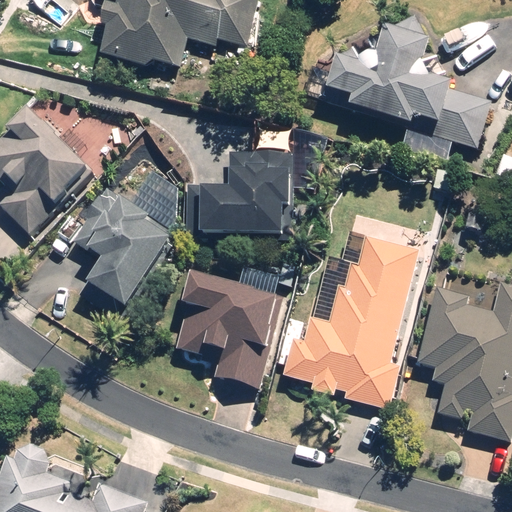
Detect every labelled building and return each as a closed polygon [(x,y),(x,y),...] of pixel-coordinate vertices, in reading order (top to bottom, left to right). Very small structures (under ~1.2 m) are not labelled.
[(263,1),(258,0),(104,0),(103,6),(108,7),(102,32),(111,34),(105,64),(152,74),(153,67),(184,74),(190,48),(225,55),(226,49),(251,55),(263,1)] [(449,176),(457,151),(478,157),(494,107),(443,91),(450,88),(437,59),(431,61),(415,22),(375,40),(373,33),(346,45),(353,60),(342,64),(329,105),(350,112),(348,118),(406,136),(399,162),(449,176)] [(94,176),(32,115),(0,147),(0,200),(4,204),(0,207),(0,213),(29,242),(94,176)] [(294,218),(296,160),(228,157),(226,194),(188,192),(186,243),(285,247),(286,218),(294,218)] [(511,190),(511,188),(511,162),(504,159),(495,183),(511,190)] [(156,226),(110,194),(74,247),(104,268),(81,302),(120,329),(173,253),(149,236),(156,226)] [(393,372),(422,257),(368,243),(361,271),(355,269),(348,297),(338,295),(330,329),(314,325),(306,358),(293,355),(286,382),(314,389),(312,397),(335,403),(337,395),(347,397),(345,405),(396,417),(406,375),(393,372)] [(511,290),(508,289),(501,320),(473,314),(476,302),(440,294),(423,371),(441,375),(437,394),(446,395),(440,422),(464,427),(467,415),(478,417),(473,438),(511,446),(511,290)] [(262,399),(280,307),(194,290),(180,363),(220,370),(216,390),(262,399)] [(8,462),(0,482),(0,511),(149,511),(151,508),(99,487),(92,505),(71,497),(75,488),(47,477),(51,469),(45,457),(31,451),(18,457),(15,465),(8,462)]
